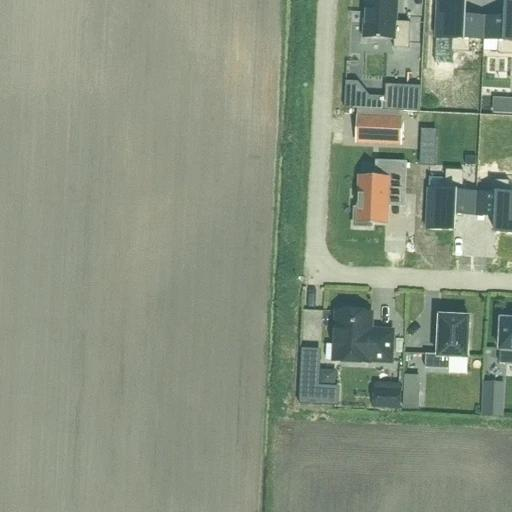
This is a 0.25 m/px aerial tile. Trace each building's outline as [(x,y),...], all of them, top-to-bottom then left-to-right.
[(365,0),(364,41),(394,42),(394,50),(409,51),(411,24),(397,23),(397,0),(365,0)] [(465,18),(466,1),(438,0),(436,40),(453,41),(452,53),(469,54),(470,41),(472,41),(473,18),(465,18)] [(498,42),(498,55),(511,56),(511,3),(506,3),(505,20),(497,19),(496,42),(498,42)] [(453,65),(453,53),(452,53),(453,41),(436,40),(435,64),(453,65)] [(346,84),(345,110),(385,112),(386,99),(369,98),(357,98),(358,85),(346,84)] [(398,87),(397,113),(420,114),(421,88),(398,87)] [(511,101),(495,101),(494,114),(511,115),(511,101)] [(372,118),(371,137),(401,138),(402,119),(372,118)] [(420,166),(434,167),(436,132),(421,132),(420,166)] [(476,167),(477,159),(466,158),(466,166),(476,167)] [(355,211),(355,227),(371,228),(372,224),(386,225),(387,195),(405,196),(406,165),(378,164),(377,180),(361,180),(360,211),(355,211)] [(429,179),(427,231),(455,233),(456,216),(464,217),(465,194),(463,194),(464,173),(446,172),(446,180),(429,179)] [(511,195),(508,195),(509,183),(492,182),(491,195),(489,195),(488,218),(496,218),(495,235),(511,235),(511,195)] [(337,313),(335,347),(334,363),(369,365),(369,362),(391,364),(393,334),(370,333),(371,314),(356,314),(352,310),(344,309),(340,313),(337,313)] [(449,371),(450,360),(467,360),(469,320),(440,318),(438,357),(426,356),(425,370),(449,371)] [(511,321),(502,321),(501,321),(501,322),(500,351),(500,352),(501,352),(501,351),(511,351),(511,321)] [(299,405),(321,407),(335,407),(336,391),(322,390),(316,390),(318,354),(302,353),(299,405)] [(373,410),(400,411),(402,391),(374,389),(373,410)] [(418,410),(419,394),(405,393),(404,410),(418,410)] [(502,418),(503,404),(483,404),(482,418),(502,418)]
